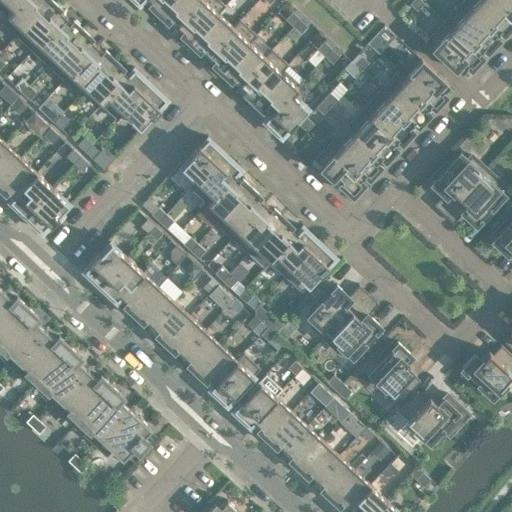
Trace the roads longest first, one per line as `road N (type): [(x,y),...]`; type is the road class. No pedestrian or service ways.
road 1 (residential): [(354,237),(345,247),(454,350),(501,295),(393,196)]
road 2 (residential): [(44,270),(205,98)]
road 3 (residential): [(209,430),(44,270)]
road 4 (residential): [(205,98),(354,237)]
road 5 (residential): [(393,196),(511,66)]
road 6 (residential): [(99,0),(205,98)]
road 7 (residential): [(299,511),(209,430)]
